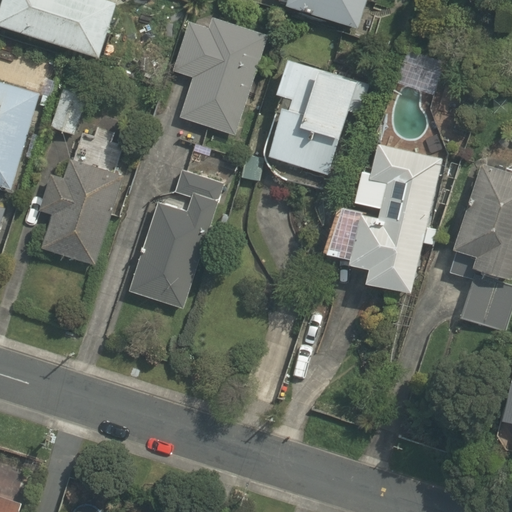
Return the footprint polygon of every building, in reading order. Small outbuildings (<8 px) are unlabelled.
[(4,0),(0,15),(0,24),(102,54),(118,0),(4,0)] [(365,0),(288,0),(288,2),(356,26),(365,0)] [(269,33),(213,15),(208,30),(188,23),(172,70),(197,78),(185,118),(236,135),(269,33)] [(360,79),(290,55),(277,91),(289,96),(269,152),(327,172),(360,79)] [(43,92),(0,78),(0,186),(12,190),(43,92)] [(87,92),(65,85),(52,127),(75,134),(87,92)] [(446,159),(385,146),(378,174),(369,172),(362,203),(387,208),(385,216),(368,212),(356,266),(376,270),(372,286),(415,295),(446,159)] [(267,156),(246,150),(238,176),(259,182),(267,156)] [(124,173),(72,156),(68,168),(54,164),(40,208),(57,214),(45,249),(93,265),(124,173)] [(511,261),(511,172),(475,161),(449,247),(480,256),(477,265),(508,274),(511,261)] [(175,191),(195,197),(191,210),(161,201),(133,294),(171,305),(186,310),(224,180),(182,168),(175,191)] [(0,232),(10,203),(0,200),(0,232)] [(511,303),(511,293),(475,281),(462,318),(502,332),(511,303)] [(511,374),(510,374),(501,426),(511,428),(511,374)] [(0,511),(21,511),(25,500),(0,491),(0,511)]
